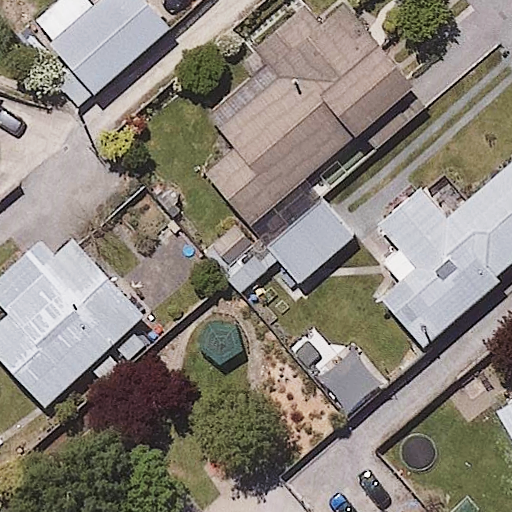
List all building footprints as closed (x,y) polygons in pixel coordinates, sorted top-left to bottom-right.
[(102,0),(98,4),(94,0),(48,0),(12,33),(77,104),(172,18),(156,0),(102,0)] [(371,21),(351,0),(285,0),(239,44),(261,66),(212,112),(236,138),(211,162),(268,223),(318,176),(414,86),(391,60),(417,35),(388,5),(371,21)] [(511,147),(448,208),(419,178),(366,228),(351,242),(389,282),(377,293),(422,341),(511,256),(511,147)] [(366,228),(318,176),(268,223),(258,233),(306,284),(351,242),(366,228)] [(147,310),(78,227),(51,248),(38,232),(0,263),(0,299),(8,309),(0,315),(0,351),(39,399),(147,310)] [(388,373),(343,317),(301,350),(346,406),(388,373)] [(511,381),(489,395),(511,432),(511,381)] [(406,511),(398,502),(385,511),(406,511)] [(497,511),(489,502),(477,511),(497,511)]
